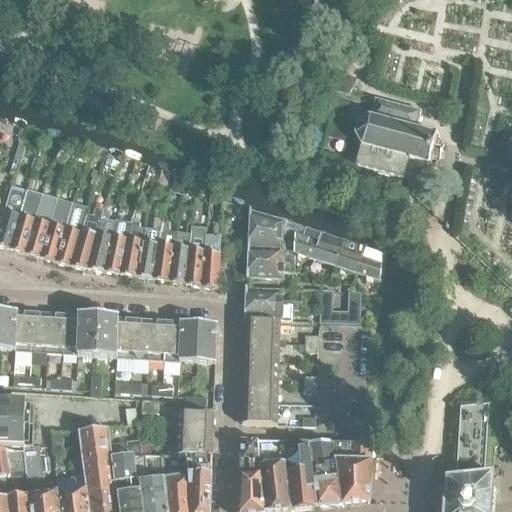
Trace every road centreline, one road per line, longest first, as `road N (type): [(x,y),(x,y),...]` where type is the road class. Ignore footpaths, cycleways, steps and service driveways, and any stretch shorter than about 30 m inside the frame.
road 1 (residential): [(228,432),(234,306),(0,292)]
road 2 (residential): [(228,432),(352,435)]
